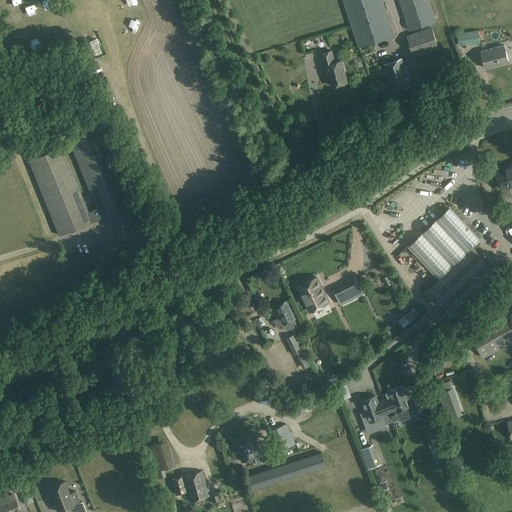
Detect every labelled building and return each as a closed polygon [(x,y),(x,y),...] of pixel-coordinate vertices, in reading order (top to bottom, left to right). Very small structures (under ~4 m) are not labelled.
[(342,0),(358,48),(395,35),(383,0),(342,0)] [(429,0),(398,0),(409,30),(437,22),(429,0)] [(439,48),(432,26),(407,35),(414,57),(439,48)] [(479,33),(479,30),(457,32),(458,33),(459,46),(466,45),(480,43),(479,33)] [(100,53),(94,39),(88,42),(94,56),(100,53)] [(504,45),(481,51),(485,68),(493,66),(493,65),(508,61),(504,45)] [(332,51),(321,54),(327,73),(328,73),(332,86),(348,81),(342,61),(333,63),(332,59),(334,58),(332,51)] [(402,59),(385,65),(393,90),(411,84),(408,78),(410,77),(408,70),(406,71),(402,59)] [(97,220),(134,205),(104,131),(103,129),(95,133),(93,128),(82,133),(84,137),(70,143),(96,209),(92,210),(97,220)] [(62,146),(28,160),(59,236),(97,220),(92,210),(89,212),(62,146)] [(511,164),(496,170),(502,188),(511,184),(511,164)] [(439,278),(472,247),(481,238),(451,206),(409,246),(439,278)] [(473,249),(429,290),(455,318),(498,277),(473,249)] [(394,282),(390,275),(384,278),(387,285),(394,282)] [(329,302),(317,277),(298,287),(310,311),(329,302)] [(346,282),(352,295),(361,291),(355,278),(346,282)] [(287,302),(275,308),(279,317),(273,320),(276,327),(282,324),(283,325),(295,319),(287,302)] [(404,315),(410,321),(419,313),(413,307),(404,315)] [(511,324),(507,316),(471,337),(483,359),(511,343),(511,324)] [(234,344),(241,342),(237,330),(230,333),(234,344)] [(287,339),(295,356),(298,355),(304,351),(305,351),(296,334),(287,339)] [(344,357),(348,365),(363,359),(360,351),(344,357)] [(311,366),(306,354),(306,355),(299,358),(298,358),(304,370),(311,366)] [(378,368),(386,383),(401,374),(392,356),(385,360),(387,364),(378,368)] [(250,378),(248,372),(240,374),(243,381),(250,378)] [(448,420),(464,414),(451,380),(436,385),(448,420)] [(336,394),(346,393),(345,385),(335,386),(336,394)] [(393,400),(387,403),(394,420),(401,417),(400,415),(419,407),(413,393),(408,395),(404,385),(389,390),(393,400)] [(345,394),(339,397),(344,407),(349,404),(345,394)] [(394,420),(387,403),(380,406),(376,395),(362,401),(366,411),(362,413),(367,425),(384,417),(387,423),(394,420)] [(314,398),(292,406),(295,413),(316,405),(314,398)] [(279,451),(296,443),(286,423),(270,431),(279,451)] [(241,461),(262,456),(256,435),(236,441),(241,461)] [(168,439),(144,447),(161,504),(169,502),(161,476),(165,475),(164,467),(176,464),(168,439)] [(429,443),(434,456),(442,453),(437,440),(429,443)] [(371,467),(378,464),(370,445),(363,448),(371,467)] [(322,452),(246,476),(250,490),(326,466),(322,452)] [(182,477),(186,491),(190,501),(209,495),(201,471),(182,477)] [(6,481),(0,482),(0,493),(10,489),(12,494),(20,491),(19,490),(23,488),(19,475),(6,479),(6,481)] [(186,491),(182,477),(182,476),(171,479),(176,495),(186,491)] [(64,481),(48,487),(51,494),(49,495),(52,503),(54,502),(57,511),(67,508),(68,511),(80,511),(85,510),(82,502),(73,505),(64,481)] [(19,490),(20,491),(25,505),(33,502),(27,487),(23,488),(19,490)] [(222,491),(210,494),(213,502),(216,501),(217,504),(225,502),(222,491)] [(0,511),(19,511),(13,494),(0,499),(0,511)]
